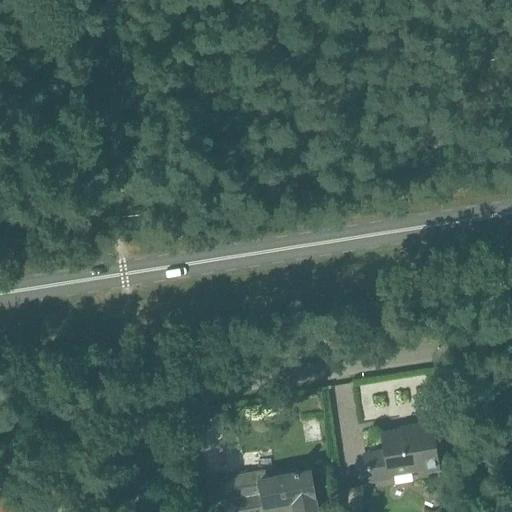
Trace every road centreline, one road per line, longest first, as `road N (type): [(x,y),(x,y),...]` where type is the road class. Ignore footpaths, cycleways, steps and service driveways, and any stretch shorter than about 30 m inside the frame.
road 1 (primary): [(0,295),(511,212)]
road 2 (unclassified): [(134,399),(511,351)]
road 3 (track): [(124,273),(132,235),(118,0)]
road 4 (unclassified): [(134,399),(0,420)]
